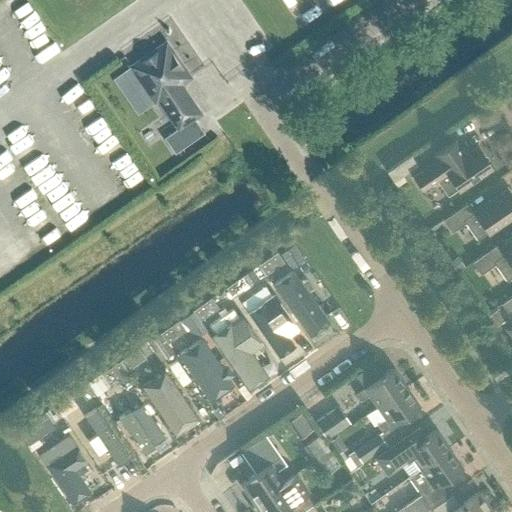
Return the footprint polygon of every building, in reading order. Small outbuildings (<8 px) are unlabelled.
[(180,83),(190,76),(166,40),(115,75),(130,96),(145,86),(155,100),(158,98),(177,126),(164,136),(174,152),(204,131),(194,116),(200,112),(180,83)] [(78,93),(83,103),(99,95),(94,85),(78,93)] [(433,155),(437,160),(413,177),(421,189),(436,179),(447,196),(457,189),(458,191),(491,168),(476,147),(464,155),(454,140),(433,155)] [(386,172),(396,187),(405,181),(401,175),(416,165),(409,155),(386,172)] [(473,212),(466,203),(442,219),(451,232),(464,222),(476,239),(486,232),(487,233),(511,215),(511,198),(506,189),(473,212)] [(471,261),(480,274),(494,264),(506,281),(511,276),(511,247),(502,254),(495,244),(471,261)] [(264,274),(283,261),(276,251),(258,264),(264,274)] [(455,256),(448,261),(456,272),(463,267),(455,256)] [(291,271),(272,285),(309,336),(328,322),(291,271)] [(232,297),(250,284),(243,274),(225,287),(232,297)] [(270,349),(293,333),(263,291),(240,307),(270,349)] [(511,294),(500,303),(509,316),(511,313),(511,294)] [(210,297),(192,310),(199,320),(217,307),(210,297)] [(494,325),(502,319),(495,309),(487,314),(494,325)] [(181,320),(195,339),(206,332),(192,312),(181,320)] [(250,393),(268,381),(253,359),(262,353),(238,318),(211,336),(250,393)] [(178,320),(153,337),(167,357),(173,352),(166,342),(185,329),(178,320)] [(153,337),(138,347),(122,358),(119,360),(126,370),(153,351),(160,362),(167,357),(153,337)] [(207,402),(225,391),(195,345),(177,357),(207,402)] [(107,383),(126,370),(119,360),(100,373),(107,383)] [(376,406),(405,386),(392,367),(355,393),(360,401),(368,395),(376,406)] [(175,440),(200,423),(163,369),(138,386),(175,440)] [(85,399),(94,392),(87,382),(78,389),(85,399)] [(405,386),(376,406),(384,418),(376,424),(381,431),(389,426),(419,405),(405,386)] [(61,415),(54,405),(45,411),(52,422),(61,415)] [(150,466),(169,453),(137,406),(117,419),(150,466)] [(326,439),(349,422),(338,406),(314,422),(326,439)] [(287,421),(299,438),(310,430),(298,413),(287,421)] [(27,444),(41,434),(32,420),(21,428),(18,430),(27,444)] [(418,427),(404,437),(374,457),(387,475),(399,466),(407,477),(419,468),(419,469),(448,448),(435,429),(425,436),(418,427)] [(239,451),(244,459),(254,473),(239,484),(252,503),(283,482),(276,471),(286,464),(264,434),(239,451)] [(330,449),(319,434),(301,446),(312,461),(330,449)] [(361,462),(384,446),(376,434),(353,450),(361,462)] [(79,502),(95,491),(54,436),(39,447),(79,502)] [(104,476),(118,465),(96,436),(82,446),(104,476)] [(448,448),(419,469),(427,480),(419,486),(424,493),(433,488),(462,468),(448,448)] [(330,449),(312,461),(322,476),(340,464),(330,449)] [(378,489),(389,481),(378,468),(368,476),(378,489)] [(292,475),(283,482),(252,503),(259,511),(301,511),(312,504),(292,475)] [(490,511),(492,510),(479,491),(459,505),(452,494),(431,509),(433,511),(490,511)] [(395,511),(421,511),(429,507),(420,494),(395,511)]
